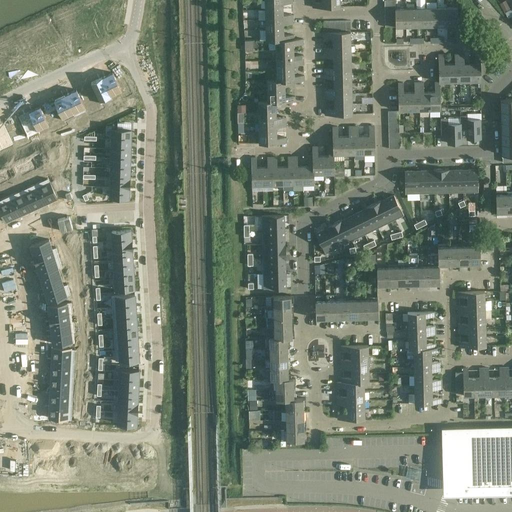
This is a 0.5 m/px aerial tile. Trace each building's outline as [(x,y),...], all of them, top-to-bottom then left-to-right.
[(105,0),(103,16),(118,18),(120,0),(105,0)] [(265,0),(265,9),(283,9),(283,3),(293,3),(292,0),(265,0)] [(457,7),(447,8),(447,25),(458,25),(457,7)] [(416,8),(406,9),(406,26),(417,26),(416,8)] [(426,8),(416,8),(417,26),(427,26),(426,8)] [(436,8),(426,8),(427,26),(437,26),(436,8)] [(447,8),(436,8),(437,26),(447,25),(447,8)] [(265,9),(266,20),(293,19),(293,14),(283,14),(283,9),(265,9)] [(395,9),(395,11),(395,16),(396,21),(396,27),(406,26),(406,9),(395,9)] [(64,13),(51,19),(54,26),(45,31),(55,53),(71,46),(66,34),(72,32),(64,13)] [(266,20),(266,30),(284,29),(284,24),(293,24),(293,19),(266,20)] [(29,41),(19,46),(28,66),(43,59),(38,50),(44,48),(35,29),(25,34),(29,41)] [(266,40),(276,40),(276,39),(294,39),(294,35),(284,35),(284,29),(266,30),(266,40)] [(333,37),(333,43),(351,42),(350,31),(345,31),(340,32),(335,32),(329,32),(324,32),(323,32),(323,37),(333,37)] [(276,40),(276,50),(294,50),(294,44),(303,44),(303,39),(294,39),(276,39),(276,40)] [(0,78),(0,79),(16,72),(12,64),(19,61),(9,40),(0,43),(0,78)] [(255,50),(254,40),(246,40),(246,51),(255,50)] [(324,49),(324,53),(351,52),(351,42),(333,43),(333,48),(324,49)] [(276,50),(276,61),(304,60),(304,55),(294,55),(294,50),(276,50)] [(334,57),(334,63),(351,63),(351,52),(324,53),(324,58),(334,57)] [(475,63),(470,63),(470,81),(481,81),(480,53),(475,54),(475,63)] [(444,64),(444,54),(438,54),(439,82),(440,82),(450,81),(449,64),(444,64)] [(455,64),(449,64),(450,81),(460,81),(459,54),(455,54),(455,64)] [(464,54),(459,54),(460,81),(470,81),(470,63),(464,63),(464,54)] [(276,61),(276,71),(294,70),(294,65),(304,64),(304,60),(276,61)] [(324,69),(324,73),(351,73),(351,63),(334,63),(334,68),(324,69)] [(276,71),(277,80),(277,81),(304,81),(304,75),(294,76),(294,70),(276,71)] [(113,73),(102,78),(110,95),(111,95),(121,90),(119,85),(113,73)] [(334,78),(334,84),(352,83),(351,73),(324,73),(324,78),(334,78)] [(102,78),(91,83),(97,95),(101,104),(112,99),(111,95),(110,95),(102,78)] [(267,81),(267,92),(285,91),(285,86),(295,86),(295,81),(277,81),(277,80),(267,81)] [(124,82),(119,85),(121,90),(124,96),(129,93),(124,82)] [(414,92),(409,92),(409,110),(420,110),(419,82),(414,82),(414,92)] [(424,82),(419,82),(420,110),(430,110),(429,92),(424,92),(424,82)] [(440,82),(439,82),(435,82),(435,92),(429,92),(430,110),(440,109),(440,82)] [(325,89),(325,94),(352,93),(352,83),(334,84),(334,89),(325,89)] [(409,110),(409,92),(403,92),(403,83),(398,83),(398,85),(399,110),(409,110)] [(76,90),(66,95),(76,116),(86,111),(82,102),(76,90)] [(267,92),(268,101),(268,102),(286,102),(295,102),(295,96),(286,97),(285,91),(267,92)] [(334,98),(335,104),(352,104),(352,93),(325,94),(325,99),(334,98)] [(66,95),(55,100),(61,112),(65,121),(76,116),(66,95)] [(97,95),(91,98),(97,109),(102,106),(101,104),(97,95)] [(502,110),(511,110),(511,99),(508,99),(501,99),(501,106),(502,110)] [(88,100),(82,102),(86,111),(87,113),(93,110),(88,100)] [(258,101),(258,112),(276,112),(276,106),(286,106),(286,102),(268,102),(268,101),(258,101)] [(352,104),(335,104),(335,110),(325,110),(325,115),(353,114),(352,104)] [(40,107),(29,112),(37,129),(38,129),(48,124),(46,119),(40,107)] [(511,110),(502,110),(502,121),(511,121),(511,110)] [(29,112),(18,117),(24,129),(28,138),(40,133),(38,129),(37,129),(29,112)] [(61,112),(55,115),(60,126),(66,123),(65,121),(61,112)] [(258,112),(259,122),(286,122),(286,117),(276,117),(276,112),(258,112)] [(460,116),(460,124),(460,129),(461,129),(467,129),(467,139),(481,138),(480,119),(467,119),(467,115),(460,116)] [(51,117),(46,119),(48,124),(51,130),(57,127),(51,117)] [(511,131),(511,121),(502,121),(502,132),(511,131)] [(259,122),(259,133),(277,132),(277,127),(286,126),(286,122),(259,122)] [(4,124),(0,125),(0,144),(3,150),(13,145),(10,136),(4,124)] [(448,124),(448,134),(448,143),(461,143),(461,129),(460,129),(460,124),(448,124)] [(349,136),(343,136),(344,154),(354,154),(354,126),(349,127),(349,136)] [(358,126),(354,126),(354,154),(365,154),(364,135),(359,136),(358,126)] [(370,135),(364,135),(365,154),(375,153),(375,126),(369,126),(370,135)] [(333,127),(333,146),(334,154),(344,154),(343,136),(338,136),(338,127),(333,127)] [(24,129),(19,132),(24,143),(29,140),(28,138),(24,129)] [(112,129),(112,139),(131,139),(131,129),(112,129)] [(511,142),(511,131),(502,132),(502,143),(511,142)] [(277,132),(259,133),(259,143),(263,143),(267,143),(287,142),(287,137),(277,138),(277,132)] [(15,134),(10,136),(13,145),(15,147),(20,145),(15,134)] [(112,139),(111,148),(131,149),(131,139),(112,139)] [(511,142),(502,143),(503,154),(511,154),(511,142)] [(329,156),(324,156),(324,174),(334,173),(334,154),(333,146),(329,147),(329,156)] [(313,147),(313,156),(313,174),(314,174),(324,174),(324,156),(318,156),(318,147),(313,147)] [(111,148),(111,158),(130,158),(131,149),(111,148)] [(309,166),(303,166),(303,184),(314,183),(314,174),(313,174),(313,156),(308,157),(309,166)] [(268,167),(262,167),(263,185),(273,185),(272,157),(268,157),(268,167)] [(277,157),(272,157),(273,185),(283,184),(283,167),(277,167),(277,157)] [(288,167),(283,167),(283,184),(293,184),(293,157),(288,157),(288,167)] [(297,157),(293,157),(293,184),(303,184),(303,166),(298,166),(297,157)] [(111,158),(111,167),(130,168),(130,158),(111,158)] [(263,185),(262,167),(257,167),(257,158),(252,158),(252,185),(263,185)] [(111,167),(110,177),(130,178),(130,168),(111,167)] [(434,193),(449,192),(448,170),(449,170),(449,169),(433,169),(433,170),(434,170),(434,193)] [(463,170),(463,192),(478,192),(478,169),(463,170)] [(420,193),(434,193),(434,170),(433,170),(420,171),(420,193)] [(449,192),(463,192),(463,170),(449,170),(448,170),(449,192)] [(405,193),(420,193),(420,171),(405,171),(405,193)] [(110,177),(110,187),(129,187),(130,187),(130,178),(110,177)] [(48,178),(35,184),(44,205),(57,199),(48,178)] [(35,184),(22,190),(31,210),(44,205),(35,184)] [(110,187),(110,197),(129,197),(129,187),(110,187)] [(22,190),(10,196),(19,216),(31,210),(22,190)] [(507,211),(507,191),(496,191),(497,214),(503,214),(503,211),(507,211)] [(381,201),(390,221),(404,215),(394,195),(381,201)] [(10,196),(0,200),(0,209),(6,222),(19,216),(10,196)] [(378,227),(390,221),(381,201),(381,200),(367,207),(367,208),(368,207),(378,227)] [(365,234),(378,227),(368,207),(367,208),(355,214),(365,234)] [(365,234),(355,214),(342,220),(352,240),(365,234)] [(262,215),(262,230),(284,230),(284,215),(262,215)] [(339,247),(352,240),(342,220),(342,219),(328,226),(329,227),(339,247)] [(325,253),(339,247),(329,227),(316,233),(325,253)] [(131,230),(112,231),(112,241),(132,240),(131,230)] [(285,244),(284,230),(262,230),(262,245),(285,244)] [(49,239),(31,245),(34,254),(52,249),(52,248),(49,239)] [(132,240),(112,241),(113,250),(132,249),(132,240)] [(286,243),(285,244),(262,245),(263,259),(285,258),(285,259),(286,259),(286,243)] [(479,245),(469,245),(469,263),(474,263),(474,265),(480,265),(480,243),(479,243),(479,245)] [(438,246),(438,256),(438,263),(439,263),(439,266),(445,266),(445,264),(449,264),(448,245),(438,246)] [(459,245),(448,245),(449,264),(453,263),(453,266),(459,266),(459,245)] [(469,245),(459,245),(459,266),(465,265),(465,263),(469,263),(469,245)] [(34,254),(33,255),(36,264),(37,264),(59,257),(56,247),(52,248),(52,249),(34,254)] [(132,249),(113,250),(114,260),(133,259),(132,249)] [(418,255),(408,255),(408,264),(408,284),(413,284),(413,286),(419,286),(418,264),(418,255)] [(428,256),(428,263),(429,283),(433,283),(433,285),(440,285),(439,266),(439,263),(438,263),(438,256),(428,256)] [(59,257),(37,264),(39,273),(58,267),(62,266),(59,257)] [(263,273),(285,273),(285,259),(285,258),(263,259),(263,273)] [(133,259),(114,260),(114,270),(133,268),(133,259)] [(428,263),(418,264),(419,286),(425,286),(425,283),(429,283),(428,263)] [(388,284),(388,264),(377,264),(378,287),(384,287),(384,284),(388,284)] [(398,264),(388,264),(388,284),(392,284),(392,287),(398,286),(398,264)] [(408,264),(398,264),(398,286),(404,286),(404,284),(408,284),(408,264)] [(58,267),(39,273),(42,282),(61,276),(58,267)] [(133,268),(114,270),(115,279),(134,278),(133,268)] [(285,277),(285,273),(263,273),(263,283),(264,288),(286,288),(285,277)] [(61,276),(42,282),(45,291),(64,285),(63,285),(61,276)] [(134,278),(115,279),(115,289),(135,288),(134,278)] [(64,285),(45,291),(48,301),(71,294),(67,284),(63,285),(64,285)] [(467,296),(467,301),(485,300),(485,291),(457,292),(457,297),(467,296)] [(135,294),(112,296),(112,307),(136,305),(135,294)] [(273,296),(273,307),(291,306),(291,302),(293,302),(293,296),(291,296),(271,296),(273,296)] [(458,305),(458,310),(485,309),(485,300),(467,301),(467,305),(458,305)] [(71,302),(48,305),(49,315),(68,312),(69,313),(73,312),(71,302)] [(378,303),(367,304),(368,317),(372,317),(372,319),(378,319),(378,303)] [(347,304),(337,305),(337,320),(343,320),(343,318),(347,317),(347,304)] [(357,304),(347,304),(347,317),(352,317),(352,319),(358,319),(357,304)] [(367,304),(357,304),(358,319),(364,319),(363,317),(368,317),(367,304)] [(136,305),(112,307),(113,318),(136,316),(136,305)] [(327,318),(327,305),(316,305),(317,321),(323,320),(323,318),(327,318)] [(337,305),(327,305),(327,318),(331,318),(331,320),(337,320),(337,305)] [(273,307),(274,317),(294,317),(294,311),(291,311),(291,306),(273,307)] [(468,314),(468,319),(485,318),(485,309),(458,310),(458,314),(468,314)] [(407,312),(408,321),(426,321),(425,316),(435,316),(435,311),(407,312)] [(49,315),(50,324),(70,322),(70,321),(69,313),(68,312),(49,315)] [(136,316),(113,318),(114,328),(137,327),(136,316)] [(274,317),(274,327),(292,327),(292,323),(294,323),(294,317),(274,317)] [(458,323),(458,328),(486,327),(485,318),(468,319),(468,323),(458,323)] [(70,322),(50,324),(52,334),(71,331),(71,332),(75,331),(74,321),(70,321),(70,322)] [(408,321),(408,330),(435,330),(435,325),(426,325),(426,321),(408,321)] [(137,327),(114,328),(114,339),(138,338),(137,327)] [(269,337),(274,337),(274,338),(294,338),(294,331),(292,331),(292,327),(274,327),(269,327),(269,337)] [(468,332),(468,337),(486,336),(486,327),(458,328),(458,332),(468,332)] [(408,330),(408,339),(426,339),(426,334),(436,334),(435,330),(408,330)] [(71,331),(52,334),(53,344),(72,341),(71,332),(71,331)] [(486,336),(468,337),(468,341),(459,341),(459,346),(462,346),(467,346),(472,346),(477,346),(482,346),(486,346),(486,336)] [(267,337),(267,348),(288,348),(288,344),(290,343),(290,338),(274,338),(274,337),(269,337),(267,337)] [(138,338),(114,339),(115,350),(138,349),(138,338)] [(409,349),(413,349),(413,348),(436,348),(436,343),(426,343),(426,339),(408,339),(409,349)] [(351,351),(351,355),(369,355),(368,346),(341,346),(341,351),(351,351)] [(413,349),(414,357),(431,357),(431,353),(441,352),(441,347),(436,348),(413,348),(413,349)] [(52,348),(52,362),(74,363),(75,349),(52,348)] [(267,348),(268,359),(290,358),(290,352),(288,352),(288,348),(267,348)] [(138,349),(115,350),(116,361),(139,360),(138,349)] [(341,360),(342,365),(369,364),(369,355),(351,355),(351,360),(341,360)] [(414,357),(414,366),(441,366),(441,361),(431,361),(431,357),(414,357)] [(266,369),(268,369),(288,368),(288,364),(291,364),(290,358),(268,359),(265,359),(266,369)] [(52,362),(51,376),(73,377),(74,363),(52,362)] [(351,369),(351,373),(369,373),(369,364),(342,365),(342,369),(351,369)] [(414,366),(414,375),(432,375),(432,371),(441,370),(441,366),(414,366)] [(500,377),(494,377),(494,395),(505,395),(504,367),(499,367),(500,377)] [(120,368),(119,380),(139,381),(139,369),(120,368)] [(268,379),(273,379),(273,378),(291,378),(291,372),(288,372),(288,368),(268,369),(268,379)] [(463,389),(464,396),(474,396),(474,378),(468,378),(468,368),(463,368),(463,372),(455,372),(456,384),(456,389),(463,389)] [(479,377),(474,378),(474,396),(484,395),(484,368),(479,368),(479,377)] [(488,368),(484,368),(484,395),(494,395),(494,377),(488,377),(488,368)] [(342,378),(342,382),(364,381),(364,382),(369,382),(369,373),(351,373),(351,378),(342,378)] [(414,375),(414,384),(442,384),(442,379),(432,379),(432,375),(414,375)] [(51,376),(50,390),(73,391),(73,377),(51,376)] [(273,379),(273,389),(294,389),(294,384),(296,384),(296,378),(291,378),(273,378),(273,379)] [(119,380),(119,391),(138,391),(139,381),(119,380)] [(347,387),(347,391),(364,391),(364,382),(364,381),(342,382),(337,382),(337,387),(347,387)] [(414,384),(414,393),(432,393),(432,389),(442,388),(442,384),(414,384)] [(273,400),(283,399),(296,399),(296,393),(294,393),(294,389),(273,389),(273,400)] [(50,390),(50,404),(72,405),(73,391),(50,390)] [(119,391),(118,401),(138,402),(138,391),(119,391)] [(337,396),(337,401),(365,400),(364,391),(347,391),(347,396),(337,396)] [(432,393),(414,393),(415,403),(442,402),(442,397),(432,397),(432,393)] [(283,399),(283,409),(304,409),(304,405),(306,405),(306,398),(296,399),(283,399)] [(347,405),(347,409),(365,409),(365,400),(337,401),(338,405),(347,405)] [(118,401),(118,412),(137,413),(138,402),(118,401)] [(50,404),(49,418),(71,419),(72,405),(50,404)] [(283,409),(284,420),(306,419),(306,413),(304,413),(304,409),(283,409)] [(365,409),(347,409),(347,414),(338,414),(338,419),(365,418),(365,409)] [(118,412),(117,423),(137,424),(137,413),(118,412)] [(284,420),(284,429),(284,430),(304,429),(304,425),(306,425),(306,419),(284,420)] [(461,490),(461,493),(511,492),(511,425),(506,426),(504,426),(503,426),(466,427),(464,427),(442,428),(442,429),(446,429),(447,483),(454,490),(461,490)] [(284,430),(284,429),(281,429),(281,440),(286,440),(286,446),(304,446),(304,442),(304,440),(307,440),(307,433),(304,433),(304,429),(284,430)]
